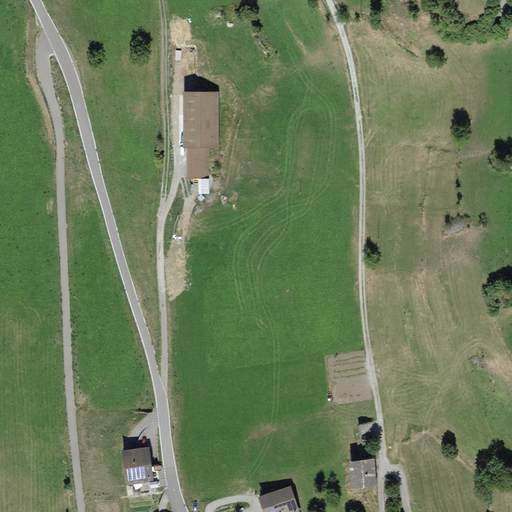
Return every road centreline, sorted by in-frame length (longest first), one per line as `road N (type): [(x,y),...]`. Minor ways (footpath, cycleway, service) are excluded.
road 1 (residential): [(53,35),(42,67),(59,135),(80,511)]
road 2 (track): [(383,471),(361,271),(361,157),(349,58),(329,0)]
road 3 (tertiary): [(53,35),(164,413)]
road 4 (track): [(161,398),(159,220),(178,171),(176,93)]
road 5 (track): [(160,0),(159,220)]
